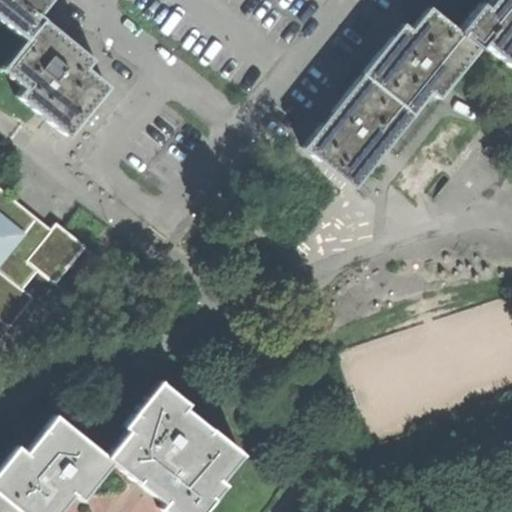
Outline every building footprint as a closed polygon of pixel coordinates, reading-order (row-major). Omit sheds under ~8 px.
[(0,0),(0,20),(25,40),(42,18),(37,15),(47,0),(0,0)] [(511,0),(490,0),(485,7),(480,4),(457,31),(478,49),(483,43),(511,67),(511,0)] [(439,97),(478,49),(457,31),(427,7),(409,28),(402,23),(385,44),(362,72),(412,112),(431,91),(439,97)] [(19,96),(68,136),(107,85),(85,66),(91,58),(79,49),(42,18),(25,40),(2,69),(25,87),(19,96)] [(353,185),(412,112),(362,72),(333,108),(303,146),(353,185)] [(0,318),(8,325),(33,296),(19,284),(33,267),(54,283),(85,245),(56,222),(44,237),(28,223),(9,208),(13,202),(0,191),(0,318)] [(229,268),(240,277),(246,271),(250,274),(257,265),(262,268),(272,253),(249,235),(238,249),(241,252),(229,268)] [(161,504),(171,511),(200,511),(225,482),(220,478),(240,450),(183,405),(187,400),(158,378),(124,422),(129,427),(109,454),(115,458),(150,486),(166,498),(161,504)] [(85,497),(115,458),(109,454),(57,413),(27,450),(18,444),(0,466),(0,490),(27,511),(60,511),(68,502),(77,491),(85,497)] [(27,511),(0,490),(0,511),(27,511)]
